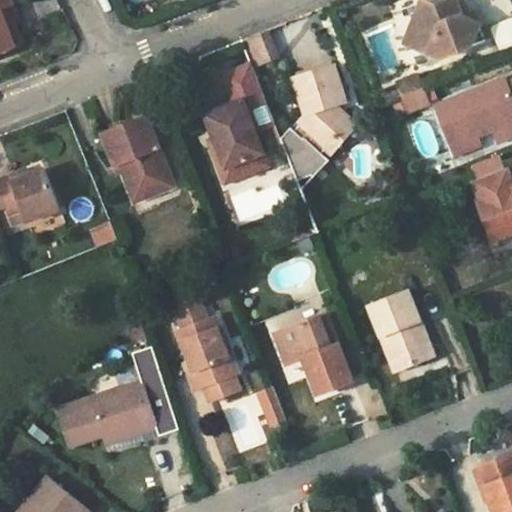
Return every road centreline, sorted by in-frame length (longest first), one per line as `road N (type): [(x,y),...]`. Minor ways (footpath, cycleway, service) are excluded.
road 1 (residential): [(208,511),(511,395)]
road 2 (residential): [(109,67),(277,0)]
